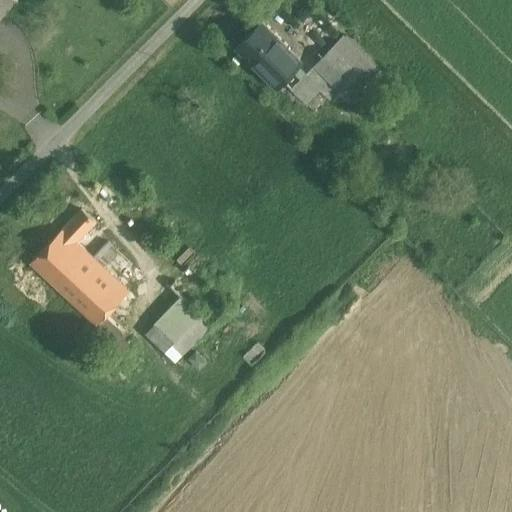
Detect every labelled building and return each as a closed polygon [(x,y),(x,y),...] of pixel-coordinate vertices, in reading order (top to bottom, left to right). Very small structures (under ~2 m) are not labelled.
[(0,0),(0,18),(17,0),(0,0)] [(302,63),(263,22),(236,47),(276,88),(283,81),(300,65),(302,63)] [(379,70),(345,35),(333,47),(360,75),(367,82),(379,70)] [(360,75),(333,47),(314,65),(341,93),(345,89),(360,75)] [(300,65),(283,81),(291,88),(307,72),(300,65)] [(341,93),(314,65),(307,72),(291,88),(315,113),(329,99),(336,106),(344,97),(341,93)] [(360,75),(345,89),(353,97),(368,82),(367,82),(360,75)] [(378,108),(364,94),(355,103),(369,117),(378,108)] [(96,222),(82,210),(62,230),(76,243),(96,222)] [(62,230),(30,263),(57,288),(88,253),(76,243),(62,230)] [(119,253),(108,242),(93,258),(105,268),(119,253)] [(93,258),(88,253),(57,288),(96,324),(106,314),(129,290),(105,268),(93,258)] [(230,306),(189,266),(170,286),(181,297),(211,325),(230,306)] [(181,297),(145,334),(175,363),(211,325),(181,297)] [(122,330),(106,314),(96,324),(85,336),(112,362),(130,343),(119,333),(122,330)]
